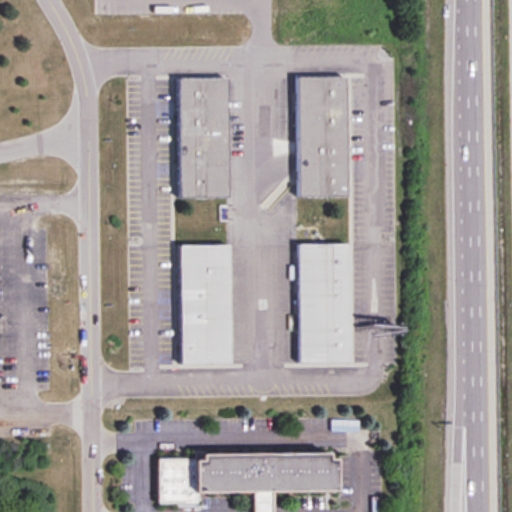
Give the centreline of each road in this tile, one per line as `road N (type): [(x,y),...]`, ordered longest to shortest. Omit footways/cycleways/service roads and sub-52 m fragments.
road 1 (residential): [(91,511),(87,85),(51,0)]
road 2 (motorway): [(467,0),(473,511)]
